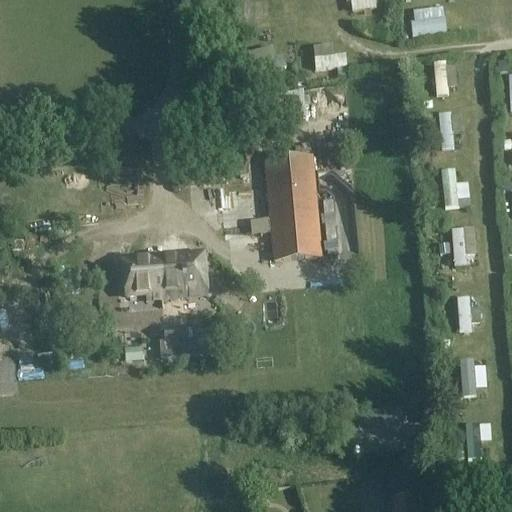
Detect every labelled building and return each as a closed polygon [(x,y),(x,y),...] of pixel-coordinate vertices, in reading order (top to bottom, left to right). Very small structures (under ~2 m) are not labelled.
[(353,0),(354,10),(379,11),(379,0),(353,0)] [(249,34),(272,32),(269,5),(246,7),(249,34)] [(416,43),(426,42),(426,13),(415,13),(416,43)] [(236,61),(243,59),(242,51),(234,53),(236,61)] [(508,75),(508,64),(499,63),(499,76),(508,75)] [(321,72),(323,81),(349,77),(348,68),(321,72)] [(304,76),(296,77),(297,87),(305,86),(304,76)] [(437,81),(441,110),(452,109),(448,79),(437,81)] [(302,93),(261,99),(263,128),(306,123),(302,93)] [(459,156),(455,129),(445,130),(448,157),(459,156)] [(511,152),(511,149),(511,142),(502,143),(503,152),(511,152)] [(246,158),(174,168),(177,190),(223,183),(249,179),(246,158)] [(321,260),(312,159),(264,163),(273,265),(321,260)] [(451,217),(461,217),(460,187),(449,187),(451,217)] [(328,219),(331,269),(341,269),(338,219),(328,219)] [(457,279),(470,280),(470,269),(479,269),(480,243),(458,242),(457,279)] [(449,256),(448,247),(439,248),(439,257),(449,256)] [(183,258),(158,261),(162,295),(162,302),(207,298),(205,256),(183,258)] [(158,261),(124,264),(127,298),(148,296),(149,303),(162,302),(162,295),(158,261)] [(465,329),(475,329),(475,301),(465,300),(465,329)] [(165,344),(160,344),(161,361),(208,358),(206,332),(195,333),(195,329),(164,331),(165,344)] [(450,353),(449,342),(437,343),(438,353),(450,353)] [(118,377),(134,375),(134,364),(142,363),(141,350),(125,352),(126,364),(117,365),(118,377)] [(469,383),(481,383),(480,353),(468,354),(469,383)] [(481,354),(482,381),(490,380),(489,353),(481,354)] [(0,365),(0,398),(18,398),(17,385),(14,385),(13,365),(0,365)] [(424,450),(421,409),(340,415),(343,456),(424,450)] [(435,511),(431,474),(389,479),(392,511),(435,511)]
